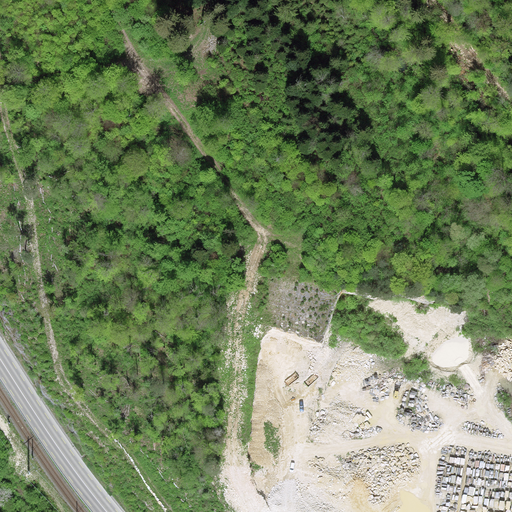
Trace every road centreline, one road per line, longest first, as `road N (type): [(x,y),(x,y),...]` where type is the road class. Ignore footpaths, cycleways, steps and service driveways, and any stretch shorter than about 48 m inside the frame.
road 1 (track): [(136,58),(25,77),(7,82),(2,95),(57,368),(169,511)]
road 2 (track): [(104,0),(253,223),(312,257)]
road 3 (primary): [(0,358),(107,511)]
